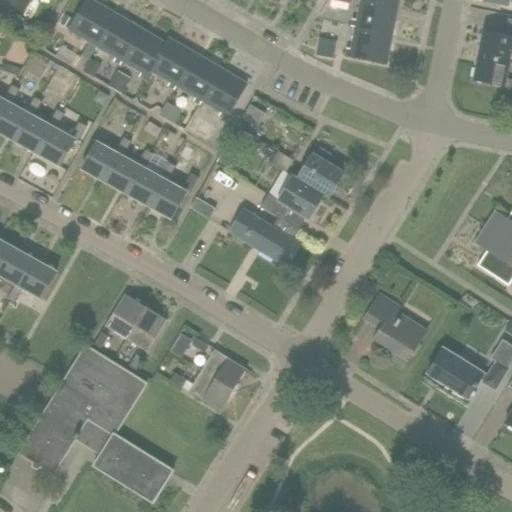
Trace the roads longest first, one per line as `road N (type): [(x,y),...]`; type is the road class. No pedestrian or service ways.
road 1 (residential): [(297,357),(0,185)]
road 2 (residential): [(429,123),(344,96),(175,0)]
road 3 (residential): [(297,357),(414,165),(429,123)]
road 4 (residential): [(511,493),(297,357)]
road 5 (residential): [(201,511),(297,357)]
road 6 (residential): [(429,123),(452,0)]
